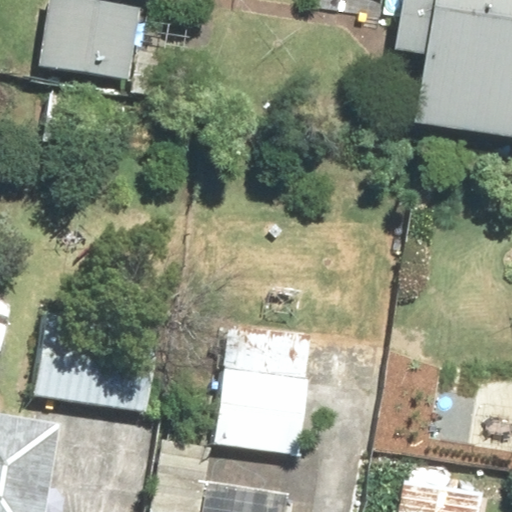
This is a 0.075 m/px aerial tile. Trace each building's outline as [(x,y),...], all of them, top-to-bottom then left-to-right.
[(54,0),(38,0),(28,70),(120,84),(132,12),(54,0)] [(511,147),(511,0),(390,0),(381,55),(411,60),(399,128),(511,147)] [(160,59),(129,55),(123,96),(154,100),(160,59)] [(117,108),(43,95),(34,148),(108,161),(117,108)] [(37,318),(25,398),(138,415),(151,336),(37,318)] [(298,384),(214,373),(205,448),(288,459),(298,384)] [(429,401),(429,467),(501,467),(501,401),(429,401)] [(0,511),(28,511),(40,430),(0,424),(0,511)] [(191,511),(201,452),(153,445),(142,511),(247,511),(249,500),(207,494),(204,511),(191,511)] [(470,511),(473,496),(396,483),(391,511),(470,511)]
